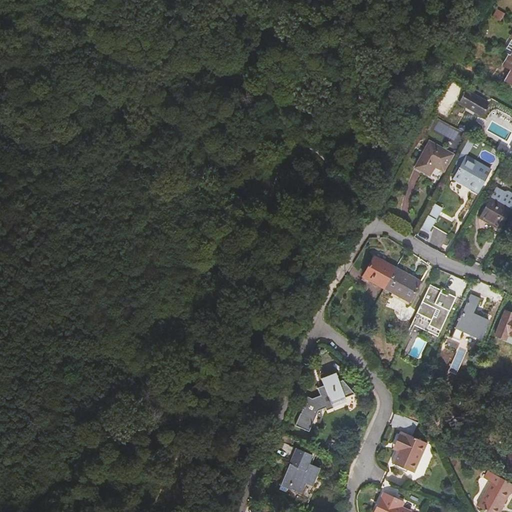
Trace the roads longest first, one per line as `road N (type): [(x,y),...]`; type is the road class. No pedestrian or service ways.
road 1 (residential): [(348,511),(346,491),(384,392),(315,321)]
road 2 (residential): [(234,511),(315,321)]
road 3 (residential): [(511,289),(443,261),(377,221)]
